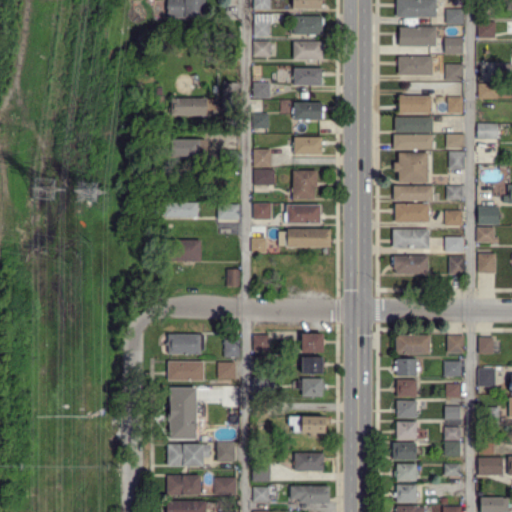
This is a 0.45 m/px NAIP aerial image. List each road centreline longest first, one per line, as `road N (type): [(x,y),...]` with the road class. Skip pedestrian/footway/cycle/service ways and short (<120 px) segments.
road 1 (secondary): [(357,0),(360,511)]
road 2 (residential): [(360,309),(162,309),(131,320)]
road 3 (residential): [(131,511),(131,320)]
road 4 (residential): [(360,309),(511,310)]
